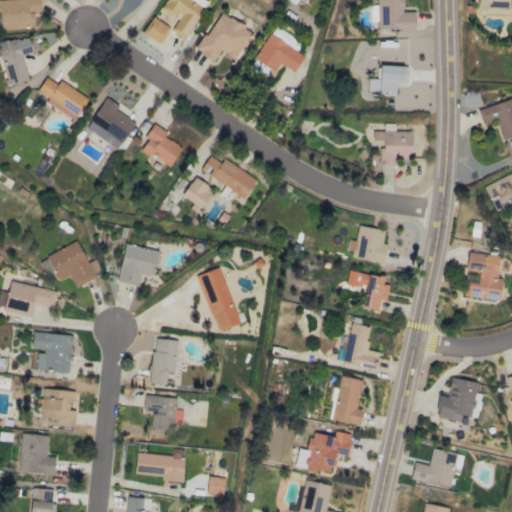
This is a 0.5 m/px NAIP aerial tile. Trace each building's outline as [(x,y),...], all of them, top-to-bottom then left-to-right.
[(32,12),(38,11),(36,0),(0,0),(0,30),(33,27),(32,12)] [(200,0),(165,0),(160,7),(177,19),(170,30),(182,38),(206,4),(200,0)] [(414,12),(401,11),(400,0),(375,0),(375,28),(398,29),(398,32),(413,32),(414,12)] [(475,0),(476,7),(507,8),(507,0),(475,0)] [(234,60),(251,32),(218,11),(194,50),(212,61),(218,50),(234,60)] [(168,28),(152,16),(141,32),(157,44),(168,28)] [(295,50),(300,43),(275,26),(270,33),(295,50)] [(273,72),(279,63),(292,72),(303,56),(269,33),(252,58),(273,72)] [(27,80),(21,55),(32,52),(28,35),(0,42),(0,63),(5,85),(27,80)] [(366,91),(376,91),(376,95),(394,96),(395,84),(405,84),(406,66),(378,65),(377,78),(367,78),(366,91)] [(74,119),(86,96),(57,81),(56,83),(43,77),(36,91),(47,96),(43,103),(74,119)] [(84,127),(115,149),(134,123),(115,109),(117,106),(105,97),(84,127)] [(480,123),(494,119),(500,139),(511,135),(511,98),(476,108),(480,123)] [(166,132),(152,123),(143,138),(146,140),(139,150),(149,156),(150,154),(168,166),(180,147),(163,136),(166,132)] [(411,131),(371,130),(371,140),(379,140),(378,164),(393,164),(393,159),(410,159),(411,131)] [(255,179),(222,158),(219,163),(208,155),(199,169),(242,198),(255,179)] [(180,196),(200,207),(211,188),(192,176),(180,196)] [(350,257),(382,263),(385,244),(381,243),(383,230),(357,225),(353,245),(352,245),(350,257)] [(45,255),(56,279),(67,274),(73,286),(100,273),(93,259),(86,262),(75,241),(45,255)] [(115,281),(136,286),(138,273),(152,276),(157,250),(123,243),(115,281)] [(498,255),(466,252),(464,272),(461,296),(497,300),(499,278),(495,278),(498,255)] [(195,275),(215,331),(238,323),(218,267),(195,275)] [(376,311),(378,300),(384,301),(387,285),(381,283),(383,277),(347,270),(344,284),(364,288),(360,308),(376,311)] [(55,291),(8,281),(6,292),(0,290),(0,308),(30,315),(32,303),(51,307),(55,291)] [(369,326),(349,322),(341,363),(374,369),(377,352),(364,349),(369,326)] [(70,334),(31,332),(30,349),(36,350),(35,370),(68,372),(70,334)] [(175,339),(151,338),(149,383),(164,384),(165,372),(173,372),(175,339)] [(330,419),(358,424),(361,410),(354,408),(360,379),(338,375),(330,419)] [(476,382),(449,377),(445,397),(437,395),(433,417),(458,422),(460,414),(475,417),(480,394),(474,393),(476,382)] [(73,391),(41,388),(40,399),(38,399),(37,417),(58,419),(57,424),(73,425),(74,410),(67,410),(68,402),(72,402),(73,391)] [(141,410),(151,411),(149,427),(170,430),(174,398),(143,394),(141,410)] [(349,434),(333,431),(332,436),(308,432),(303,469),(329,473),(332,453),(346,455),(349,434)] [(46,435),(19,433),(17,471),(52,473),(53,457),(45,456),(46,435)] [(409,478),(448,486),(455,453),(430,448),(427,465),(412,462),(409,478)] [(170,454),(134,452),(133,473),(160,474),(159,480),(181,482),(182,450),(170,449),(170,454)] [(207,477),(205,492),(220,494),(222,479),(207,477)] [(329,484),(303,480),(296,511),(334,511),(324,510),(329,484)] [(52,511),(53,489),(30,488),(28,511),(52,511)] [(123,511),(147,511),(148,498),(124,496),(123,511)] [(445,511),(446,507),(422,503),(420,511),(445,511)]
